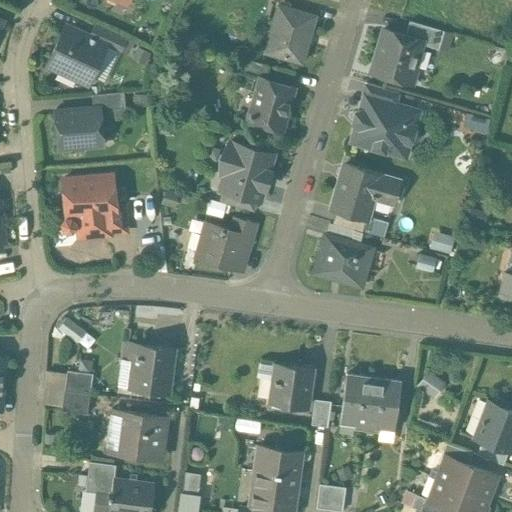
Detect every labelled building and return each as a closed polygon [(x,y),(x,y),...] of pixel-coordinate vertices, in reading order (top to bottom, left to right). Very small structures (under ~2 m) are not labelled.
[(315,16),(278,5),(265,51),(301,62),(315,16)] [(444,30),(409,20),(405,35),(422,40),(421,44),(439,49),(444,30)] [(127,39),(94,24),(89,34),(107,43),(106,45),(121,51),(127,39)] [(89,34),(70,26),(66,33),(62,31),(50,58),(60,62),(56,69),(78,79),(82,72),(91,77),(106,45),(107,43),(89,34)] [(405,35),(384,28),(371,72),(413,84),(417,70),(414,66),(421,44),(422,40),(405,35)] [(269,65),(244,58),(240,72),(259,77),(259,76),(265,77),(269,65)] [(265,77),(259,76),(259,77),(247,120),(282,130),(294,86),(265,77)] [(399,92),(366,83),(362,95),(364,95),(365,95),(395,104),(399,92)] [(124,91),(92,94),(93,108),(99,107),(100,117),(126,114),(124,91)] [(395,104),(365,95),(364,95),(360,110),(355,111),(352,122),(356,125),(351,141),(370,146),(371,149),(385,153),(387,151),(405,156),(409,141),(411,142),(415,140),(418,135),(418,130),(416,126),(414,125),(417,115),(413,109),(395,104)] [(93,108),(55,111),(59,147),(71,146),(76,150),(82,149),(86,145),(102,143),(100,117),(99,107),(93,108)] [(273,153),(230,141),(220,173),(224,174),(220,188),(223,189),(257,199),(259,199),(263,187),(265,187),(270,171),(268,171),(273,153)] [(401,179),(344,163),(332,206),(336,207),(366,216),(372,196),(394,202),(401,179)] [(113,174),(62,179),(65,219),(62,223),(63,228),(66,232),(72,231),(75,227),(78,227),(79,237),(100,235),(100,229),(108,229),(105,196),(115,195),(113,174)] [(257,199),(223,189),(219,200),(254,210),(257,199)] [(115,195),(105,196),(108,229),(108,232),(126,230),(122,194),(115,195)] [(366,216),(336,207),(332,223),(362,231),(366,216)] [(230,229),(207,222),(203,235),(192,232),(188,247),(199,250),(197,257),(232,267),(238,244),(245,220),(233,217),(230,229)] [(257,224),(245,220),(238,244),(250,247),(257,224)] [(332,223),(329,222),(326,234),(359,243),(362,231),(332,223)] [(326,234),(324,233),(314,271),(360,285),(371,247),(359,243),(326,234)] [(450,251),(453,239),(436,235),(433,246),(450,251)] [(250,247),(238,244),(232,267),(243,270),(250,247)] [(435,259),(419,254),(416,266),(432,270),(435,259)] [(511,272),(505,271),(499,295),(511,297),(511,272)] [(78,342),(87,330),(66,316),(58,328),(78,342)] [(172,349),(124,343),(122,358),(133,359),(130,388),(166,393),(172,349)] [(311,368),(276,363),(271,402),(306,407),(311,368)] [(420,388),(437,396),(445,379),(428,371),(420,388)] [(373,376),(347,372),(341,418),(356,420),(355,428),(366,430),(373,376)] [(400,380),(373,376),(366,430),(378,431),(379,423),(394,425),(400,380)] [(89,395),(64,391),(61,411),(87,414),(89,395)] [(504,400),(497,398),(491,400),(491,402),(489,401),(475,437),(482,440),(508,450),(509,450),(511,442),(511,409),(507,408),(507,407),(504,400)] [(331,401),(315,399),(312,424),(327,426),(331,401)] [(163,417),(111,410),(105,452),(157,459),(163,417)] [(508,450),(482,440),(477,454),(503,464),(508,450)] [(472,452),(446,442),(441,454),(445,456),(445,455),(468,463),(472,452)] [(300,452),(259,446),(256,470),(297,476),(300,452)] [(468,463),(445,455),(445,456),(437,477),(488,497),(496,474),(468,463)] [(116,465),(89,462),(85,492),(97,493),(108,495),(111,495),(113,477),(114,477),(116,465)] [(183,487),(199,489),(201,472),(185,470),(183,487)] [(291,511),(297,476),(256,470),(250,508),(250,510),(266,511),(291,511)] [(114,477),(113,477),(111,495),(108,495),(108,499),(110,499),(108,511),(150,511),(154,482),(114,477)] [(488,497),(437,477),(428,499),(450,508),(460,511),(484,511),(486,507),(484,506),(488,497)] [(333,487),(320,485),(317,509),(330,510),(333,487)] [(342,511),(346,488),(333,487),(330,510),(341,511),(342,511)] [(199,511),(200,492),(179,491),(178,511),(199,511)] [(108,495),(97,493),(93,511),(108,511),(110,499),(108,499),(108,495)] [(449,511),(450,508),(428,499),(425,497),(420,509),(427,511),(449,511)]
